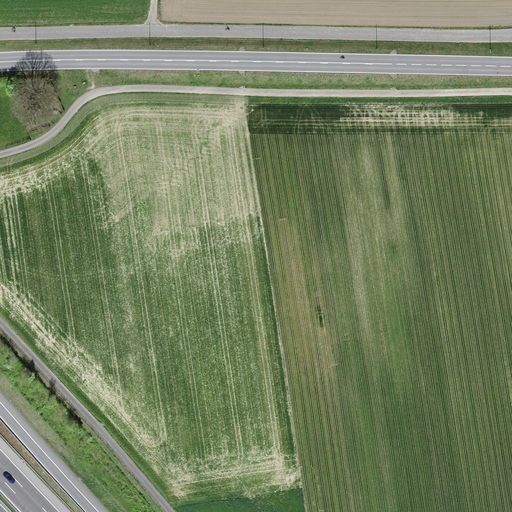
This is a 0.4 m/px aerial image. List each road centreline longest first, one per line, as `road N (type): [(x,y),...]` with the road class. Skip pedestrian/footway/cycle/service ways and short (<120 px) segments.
road 1 (primary): [(0,61),(511,66)]
road 2 (unclassified): [(511,35),(0,33)]
road 3 (motorway): [(92,511),(0,408)]
